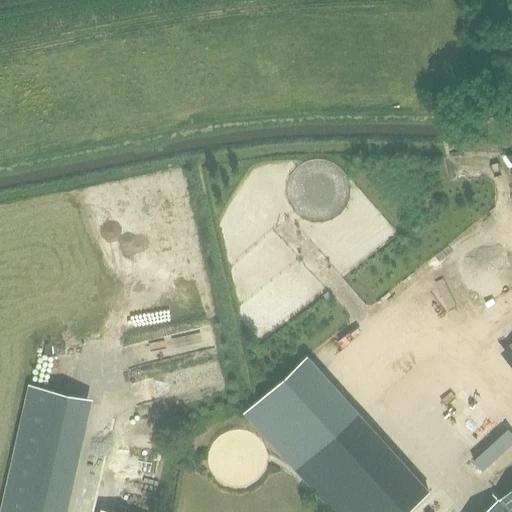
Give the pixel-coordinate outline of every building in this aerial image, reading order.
[(485,274),(486,287),(500,287),(499,274),(485,274)] [(511,432),(511,373),(463,321),(457,327),(445,314),(423,334),(455,369),(440,382),(450,392),(460,383),(478,402),(481,399),(511,432)] [(1,511),(45,511),(71,395),(30,385),(1,511)] [(495,456),(510,443),(504,435),(488,449),(495,456)] [(511,511),(511,488),(485,511),(511,511)]
